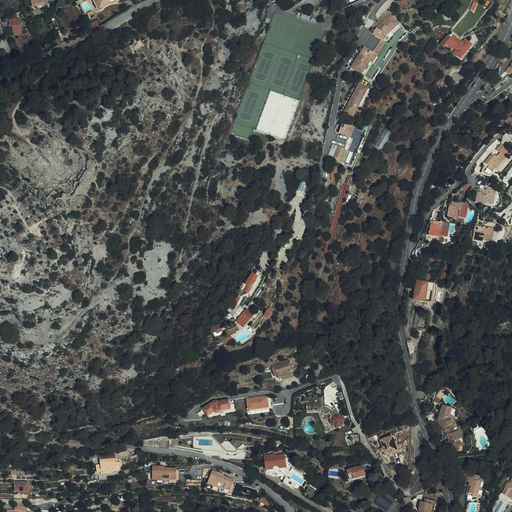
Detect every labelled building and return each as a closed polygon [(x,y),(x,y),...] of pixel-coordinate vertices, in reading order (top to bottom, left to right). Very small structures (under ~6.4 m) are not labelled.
[(31,0),(34,11),(39,10),(38,9),(44,8),(44,9),(49,8),(49,6),(48,2),(47,0),(31,0)] [(104,11),(103,9),(97,0),(93,0),(101,12),(104,11)] [(120,4),(119,0),(97,0),(103,9),(110,5),(120,4)] [(473,15),(479,0),(475,0),(469,14),(473,15)] [(388,18),(376,29),(349,70),(362,78),(362,79),(371,84),(379,72),(376,70),(382,62),(383,63),(391,50),(390,49),(397,43),(398,44),(406,37),(388,18)] [(9,23),(11,23),(13,33),(21,32),(19,19),(9,21),(9,23)] [(58,38),(52,24),(49,26),(55,39),(58,38)] [(456,47),(453,44),(456,41),(453,39),(451,42),(448,40),(440,49),(443,51),(445,48),(451,53),(453,50),(456,47)] [(471,49),(465,44),(462,47),(459,50),(456,53),(453,56),(459,62),(471,49)] [(368,92),(357,86),(342,113),(350,118),(356,108),(359,109),(368,92)] [(345,125),(337,132),(336,134),(340,136),(330,159),(349,167),(363,133),(345,125)] [(376,145),(383,149),(392,131),(385,128),(376,145)] [(491,167),(496,171),(501,166),(506,160),(501,155),(497,159),(493,156),(485,165),(490,169),(491,167)] [(503,167),(501,166),(496,171),(500,174),(504,168),(503,167)] [(476,205),(486,207),(487,205),(493,206),(496,192),(493,191),(494,189),(486,188),(485,192),(479,190),(476,205)] [(431,202),(434,194),(429,191),(426,199),(431,202)] [(459,217),(464,218),(467,210),(464,209),(465,205),(459,203),(459,204),(457,204),(457,203),(451,202),(450,209),(448,217),(458,219),(459,217)] [(446,237),(449,228),(446,227),(447,222),(441,221),(441,223),(432,221),(429,235),(437,237),(436,242),(440,242),(441,238),(440,238),(440,236),(446,237)] [(486,243),(490,244),(493,234),(491,234),(492,229),(486,228),(485,230),(483,230),(483,229),(477,227),(474,241),(485,244),(486,243)] [(415,249),(410,252),(409,261),(420,254),(415,248),(415,249)] [(256,275),(250,271),(242,282),(248,286),(256,275)] [(436,285),(415,282),(413,300),(433,303),(434,300),(435,300),(436,290),(435,290),(436,285)] [(243,307),(237,314),(244,321),(250,313),(243,307)] [(416,312),(413,330),(417,331),(416,338),(420,339),(422,332),(425,333),(425,329),(417,328),(419,313),(416,312)] [(236,316),(242,325),(245,322),(244,321),(237,314),(236,316)] [(310,351),(298,360),(300,363),(303,361),(304,362),(313,356),(311,352),(310,351)] [(276,378),(281,376),(286,374),(287,376),(291,374),(290,370),(291,369),(288,359),(277,363),(277,364),(270,366),(273,374),(275,374),(276,378)] [(214,398),(203,397),(202,406),(213,407),(214,408),(216,409),(217,407),(219,408),(228,406),(226,397),(218,398),(218,397),(214,396),(214,398)] [(266,396),(247,397),(248,407),(267,405),(266,396)] [(328,419),(330,423),(332,423),(335,429),(343,425),(343,424),(344,421),(342,416),(341,417),(338,416),(334,408),(332,409),(331,405),(325,408),(327,412),(328,411),(331,416),(329,417),(328,419)] [(457,428),(454,429),(449,418),(452,409),(442,406),(438,419),(441,425),(439,426),(442,434),(446,432),(448,437),(451,435),(453,441),(449,441),(447,447),(459,451),(461,446),(462,444),(460,440),(462,439),(457,428)] [(460,440),(462,444),(461,446),(465,447),(466,442),(459,427),(457,428),(462,439),(460,440)] [(213,438),(221,445),(224,442),(220,437),(211,437),(213,438)] [(396,437),(380,442),(386,457),(389,456),(389,459),(393,457),(392,455),(401,452),(396,437)] [(246,448),(246,444),(233,442),(224,442),(221,445),(213,438),(212,447),(212,451),(222,451),(223,451),(226,455),(235,456),(239,452),(244,452),(246,451),(246,448)] [(283,457),(282,452),(273,454),(273,453),(262,455),(266,471),(266,473),(268,474),(279,475),(283,477),(280,481),(290,488),(291,486),(296,490),(298,487),(300,489),(307,479),(303,476),(307,469),(287,456),(283,457)] [(106,458),(94,459),(95,463),(90,464),(91,470),(95,470),(96,472),(107,471),(107,470),(111,469),(111,468),(115,468),(115,461),(110,461),(110,458),(106,458)] [(165,466),(153,465),(153,472),(153,479),(158,479),(158,480),(177,480),(177,467),(165,467),(165,466)] [(350,477),(351,481),(364,478),(361,468),(355,470),(355,469),(349,471),(349,472),(345,473),(346,478),(350,477)] [(231,489),(235,478),(224,474),(224,473),(213,469),(208,482),(213,483),(212,484),(224,488),(225,487),(231,489)] [(461,478),(460,486),(467,487),(470,487),(468,499),(472,500),(473,498),(478,499),(479,490),(480,480),(471,479),(471,480),(461,478)] [(511,483),(511,484),(509,483),(507,482),(504,487),(505,488),(503,493),(511,498),(511,497),(511,479),(511,482),(511,483)] [(10,491),(13,491),(25,490),(24,486),(28,486),(27,482),(27,480),(9,481),(10,491)] [(481,491),(479,490),(478,499),(473,498),(472,500),(480,501),(482,491),(481,491)] [(375,502),(387,511),(393,502),(381,494),(375,502)] [(272,501),(264,496),(260,500),(269,506),(272,501)] [(427,511),(429,508),(432,509),(433,504),(422,500),(422,504),(418,503),(416,511),(417,511),(427,511)]
